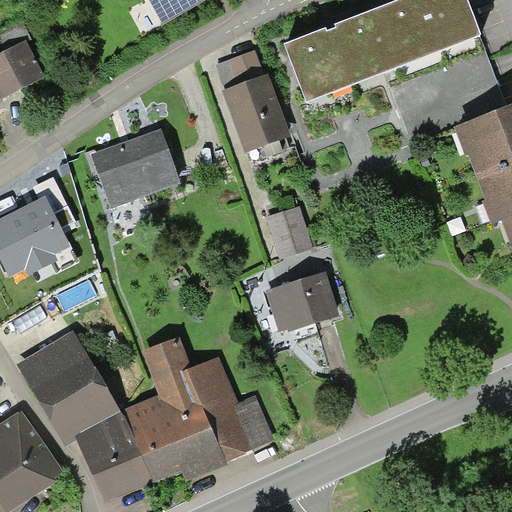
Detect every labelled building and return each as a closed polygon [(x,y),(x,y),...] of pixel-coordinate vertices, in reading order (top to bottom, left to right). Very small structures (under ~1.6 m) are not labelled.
[(147,0),(161,24),(204,0),(147,0)] [(463,0),(419,0),(283,51),(305,108),(480,42),(463,0)] [(26,42),(0,55),(0,99),(44,76),(26,42)] [(237,90),(262,82),(253,56),(228,64),(237,90)] [(237,90),(223,95),(242,153),(286,138),(267,80),(262,82),(237,90)] [(511,110),(456,132),(493,226),(504,222),(511,218),(511,110)] [(157,134),(91,157),(108,206),(174,183),(157,134)] [(47,198),(0,220),(0,261),(9,279),(71,250),(47,198)] [(295,211),(268,221),(284,265),(311,255),(295,211)] [(320,278),(267,293),(278,333),(331,318),(320,278)] [(66,335),(18,365),(68,443),(116,413),(113,409),(96,382),(66,335)] [(123,421),(151,485),(162,480),(165,487),(223,463),(185,375),(173,349),(145,361),(161,399),(121,416),(123,421)] [(185,375),(223,463),(274,441),(255,398),(233,408),(214,363),(185,375)] [(96,382),(113,409),(127,401),(110,374),(96,382)] [(0,509),(1,511),(4,511),(56,476),(16,420),(0,430),(0,509)] [(78,440),(106,504),(151,485),(123,421),(78,440)]
